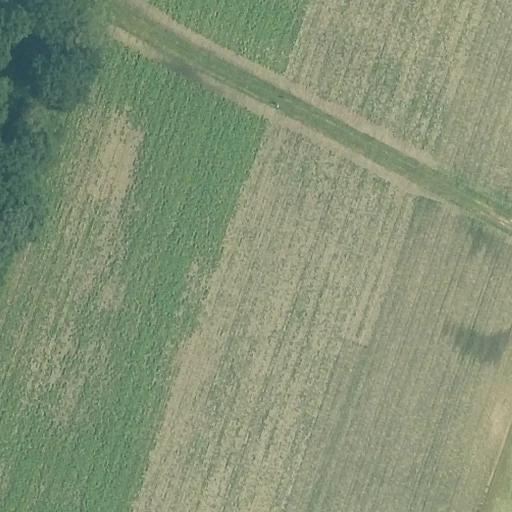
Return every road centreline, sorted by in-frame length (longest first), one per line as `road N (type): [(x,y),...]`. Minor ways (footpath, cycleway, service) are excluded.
road 1 (track): [(74,14),(511,226)]
road 2 (track): [(74,14),(0,233)]
